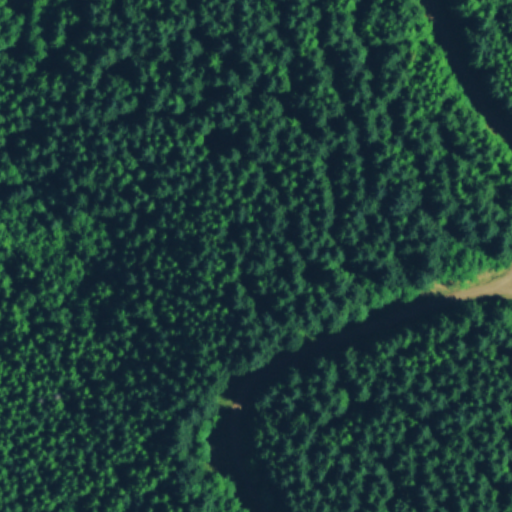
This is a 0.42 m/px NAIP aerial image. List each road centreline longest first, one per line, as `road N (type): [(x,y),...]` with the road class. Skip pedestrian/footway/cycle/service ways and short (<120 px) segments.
road 1 (track): [(262,511),(229,461),(225,421),(233,388),(259,360),(381,313),(511,288)]
road 2 (track): [(501,285),(511,274),(479,100),(430,0)]
